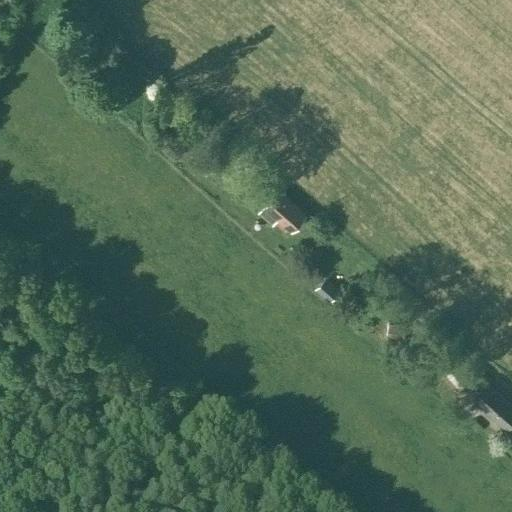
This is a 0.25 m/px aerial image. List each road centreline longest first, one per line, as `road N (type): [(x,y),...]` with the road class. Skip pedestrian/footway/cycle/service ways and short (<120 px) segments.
road 1 (track): [(328,511),(0,221)]
road 2 (track): [(511,397),(317,230)]
